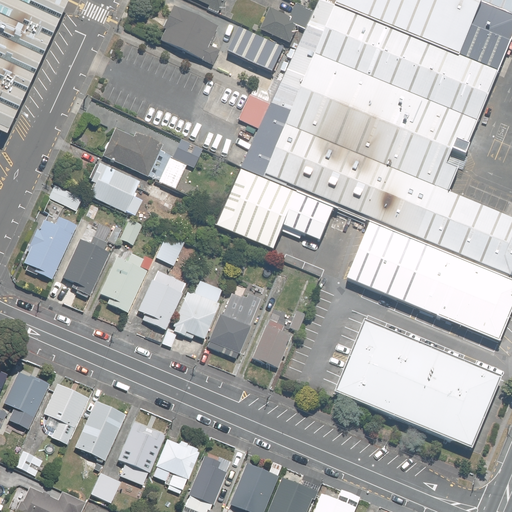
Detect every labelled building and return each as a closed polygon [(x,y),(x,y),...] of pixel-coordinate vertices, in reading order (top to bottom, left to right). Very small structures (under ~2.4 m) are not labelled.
[(0,0),(0,134),(64,0),(0,0)] [(191,0),(216,12),(222,0),(191,0)] [(334,0),(333,5),(321,0),(317,0),(295,49),(277,87),(269,104),(257,129),(241,165),(262,174),(508,277),(511,278),(511,219),(448,192),(457,171),(458,167),(462,157),(477,121),(498,71),(511,36),(511,15),(478,2),(478,0),(334,0)] [(511,0),(482,0),(511,12),(511,0)] [(288,17),(268,7),(257,30),(290,47),(294,39),(295,26),(302,30),(310,14),(294,6),(288,17)] [(206,48),(216,28),(172,7),(161,29),(163,30),(157,41),(209,67),(216,53),(206,48)] [(236,28),(224,53),(270,74),(281,49),(236,28)] [(269,104),(249,96),(238,120),(257,129),(269,104)] [(202,151),(179,142),(172,159),(195,168),(202,151)] [(179,164),(159,156),(148,181),(152,182),(147,195),(163,202),(179,164)] [(137,182),(97,163),(88,183),(93,185),(87,197),(134,219),(143,198),(132,193),(137,182)] [(329,213),(238,173),(214,228),(272,253),(283,229),(316,243),(329,213)] [(34,275),(50,282),(76,224),(58,216),(53,228),(41,223),(37,231),(35,230),(19,264),(36,271),(34,275)] [(511,308),(511,285),(369,226),(346,279),(498,342),(511,308)] [(76,244),(60,278),(74,285),(72,291),(87,298),(108,256),(104,245),(76,244)] [(138,270),(143,260),(128,254),(123,264),(113,259),(96,296),(106,301),(103,306),(125,316),(145,274),(138,270)] [(139,321),(162,332),(180,295),(149,280),(134,312),(141,315),(139,321)] [(170,327),(172,334),(182,338),(184,333),(203,340),(217,305),(216,304),(221,291),(199,281),(194,294),(185,290),(170,327)] [(232,351),(237,353),(255,305),(227,295),(220,314),(215,313),(205,341),(208,342),(205,349),(229,358),(232,351)] [(498,379),(364,321),(333,390),(468,449),(498,379)] [(262,326),(250,360),(276,369),(289,336),(262,326)] [(16,371),(0,408),(10,412),(5,424),(30,435),(51,386),(16,371)] [(89,398),(54,383),(40,416),(55,422),(47,440),(67,448),(89,398)] [(104,464),(125,416),(93,402),(72,450),(104,464)] [(161,441),(129,427),(114,462),(122,466),(117,478),(141,488),(161,441)] [(181,497),(200,451),(179,442),(177,447),(164,442),(147,482),(181,497)] [(42,461),(22,451),(13,468),(34,478),(42,461)] [(208,511),(229,463),(203,452),(180,507),(190,511),(208,511)] [(244,463),(225,508),(235,511),(266,511),(280,478),(244,463)] [(109,506),(119,483),(98,474),(88,497),(109,506)] [(266,511),(309,511),(317,494),(280,478),(266,511)] [(25,486),(13,511),(80,511),(82,510),(25,486)] [(353,511),(359,500),(339,492),(335,500),(319,494),(311,511),(353,511)]
